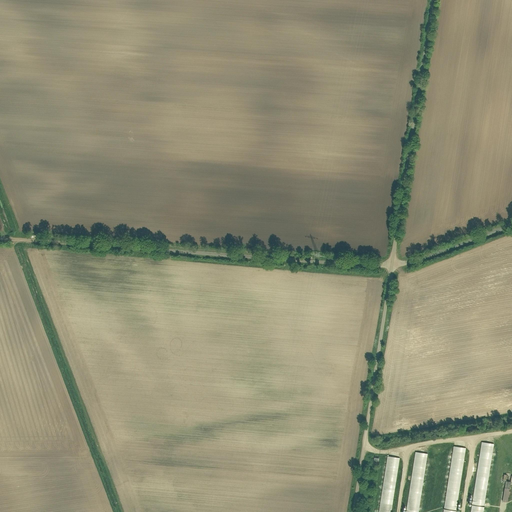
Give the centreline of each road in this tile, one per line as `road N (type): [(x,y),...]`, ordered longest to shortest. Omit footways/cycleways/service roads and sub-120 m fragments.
road 1 (unclassified): [(392,266),(0,237)]
road 2 (unclassified): [(392,266),(434,0)]
road 3 (unclassified): [(355,511),(392,266)]
road 4 (unclassified): [(511,225),(392,266)]
